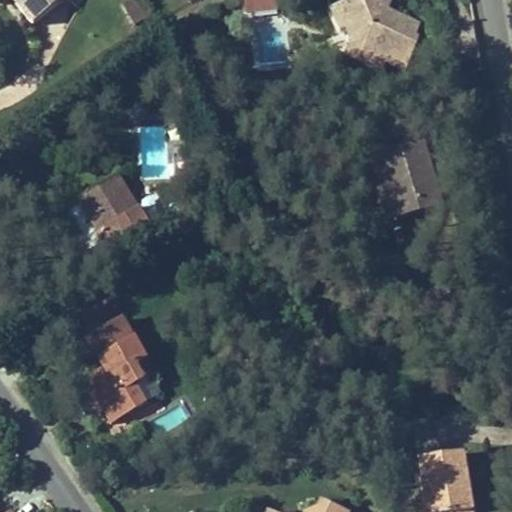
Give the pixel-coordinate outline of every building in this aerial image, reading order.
[(84,0),(21,0),(45,31),(85,0),(84,0)] [(388,0),(355,0),(356,14),(343,21),(354,36),(366,52),(373,53),(383,47),(391,58),(387,68),(406,72),(409,64),(425,67),(432,39),(431,34),(433,19),(403,12),(390,10),(388,0)] [(388,0),(390,10),(403,12),(404,0),(403,0),(388,0)] [(229,22),(235,35),(261,23),(254,9),(229,22)] [(366,52),(354,36),(345,43),(344,57),(387,68),(391,58),(383,47),(373,53),(366,52)] [(430,150),(375,164),(391,227),(446,213),(430,150)] [(155,226),(118,169),(78,195),(114,252),(155,226)] [(105,364),(98,368),(106,380),(99,384),(95,387),(116,420),(148,399),(136,381),(141,377),(131,362),(139,357),(146,352),(122,316),(88,338),(105,364)] [(161,391),(139,357),(131,362),(141,377),(136,381),(148,399),(161,391)] [(106,380),(98,368),(91,373),(99,384),(106,380)] [(420,456),(429,511),(443,511),(478,506),(468,448),(420,456)] [(269,511),(348,511),(350,507),(321,495),(319,502),(306,508),(307,511),(289,511),(282,508),(278,510),(272,508),(269,511)] [(26,511),(15,498),(0,510),(0,511),(26,511)]
